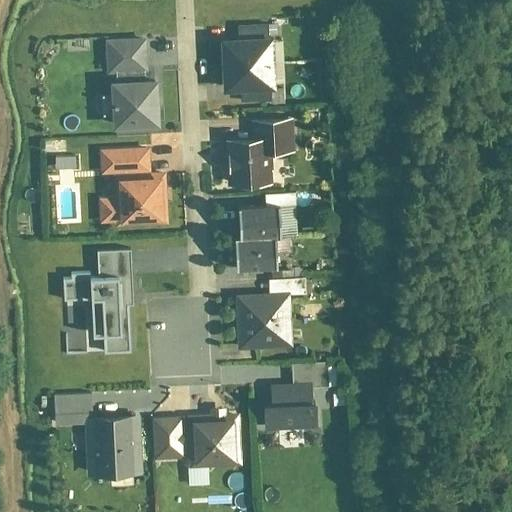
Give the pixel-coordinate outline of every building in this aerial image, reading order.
[(240,23),(240,33),(272,32),(272,22),(240,23)] [(228,34),(230,86),(280,84),(278,32),(272,32),(240,33),(228,34)] [(111,69),(152,67),(151,34),(110,36),(111,69)] [(117,76),(119,125),(166,123),(164,74),(117,76)] [(253,117),(254,135),(273,134),(273,149),(297,148),(296,115),(253,117)] [(154,133),(154,125),(127,127),(127,134),(154,133)] [(229,136),(231,181),(275,179),(273,149),(273,134),(254,135),(229,136)] [(118,173),(155,171),(153,144),(103,146),(104,173),(118,173)] [(120,223),(171,221),(169,170),(155,171),(118,173),(119,194),(102,195),(103,219),(120,219),(120,223)] [(268,190),(269,202),(282,202),(300,201),(299,189),(268,190)] [(283,232),(282,202),(269,202),(245,203),(246,234),(280,232),(283,232)] [(281,264),(280,232),(246,234),(240,234),(241,265),(281,264)] [(136,302),(133,246),(101,248),(103,273),(94,273),(94,269),(75,270),(76,275),(66,275),(67,296),(95,294),(97,331),(108,330),(109,348),(134,347),(132,302),(136,302)] [(273,275),(273,289),(293,289),(310,288),(310,274),(273,275)] [(295,344),(293,289),(273,289),(240,291),(243,347),(295,344)] [(295,361),(296,383),(313,382),(330,382),(329,360),(295,361)] [(315,425),(313,382),(296,383),(268,384),(270,427),(315,425)] [(89,415),(97,414),(96,390),(58,392),(59,421),(90,420),(89,415)] [(145,470),(143,412),(97,414),(89,415),(90,420),(92,473),(145,470)] [(189,456),(188,414),(156,415),(158,457),(189,456)] [(243,414),(198,416),(200,460),(244,458),(243,414)]
